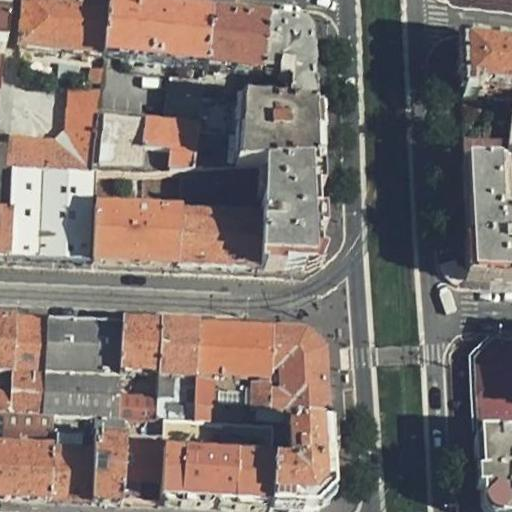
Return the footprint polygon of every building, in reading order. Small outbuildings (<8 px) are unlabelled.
[(100,59),(105,8),(57,4),(24,0),(19,50),(100,59)] [(203,68),(207,19),(105,8),(100,59),(117,61),(203,68)] [(266,25),(207,19),(203,68),(246,72),(243,103),(257,105),(261,73),(266,25)] [(288,27),(266,25),(261,73),(276,75),(276,82),(283,83),(284,108),(311,111),(309,75),(307,38),(300,30),(294,27),(291,27),(288,27)] [(458,45),(461,101),(475,101),(475,96),(511,97),(511,91),(511,50),(488,48),(458,45)] [(94,118),(89,174),(99,175),(182,173),(194,173),(200,98),(202,80),(169,78),(163,125),(94,118)] [(8,138),(4,170),(9,170),(89,174),(94,118),(97,94),(67,90),(63,132),(53,141),(8,138)] [(263,171),(314,169),(313,141),(311,111),(284,108),(257,105),(243,103),(200,98),(194,173),(236,171),(263,171)] [(462,126),(463,142),(507,141),(508,126),(462,126)] [(511,282),(511,168),(504,169),(507,141),(463,142),(466,199),(469,262),(488,282),(494,282),(511,282)] [(4,170),(0,169),(0,207),(8,208),(9,170),(4,170)] [(263,171),(257,272),(299,274),(318,254),(316,215),(314,169),(263,171)] [(8,219),(7,259),(91,263),(96,206),(99,175),(89,174),(9,170),(8,208),(8,219)] [(179,215),(175,268),(257,272),(263,171),(236,171),(234,219),(179,215)] [(96,206),(91,263),(134,266),(175,268),(179,215),(179,213),(96,206)] [(0,319),(0,369),(12,370),(15,320),(0,319)] [(42,416),(47,321),(15,320),(12,370),(12,390),(10,414),(42,416)] [(118,371),(120,325),(83,323),(47,321),(42,416),(52,416),(94,419),(116,420),(117,398),(118,371)] [(155,373),(157,327),(140,326),(120,325),(118,371),(155,373)] [(195,376),(197,329),(157,327),(155,373),(156,378),(194,380),(195,376)] [(270,379),(271,333),(197,329),(195,376),(270,379)] [(271,428),(328,432),(323,348),(307,335),(271,333),(270,379),(270,387),(269,413),(268,428),(271,428)] [(474,362),(477,438),(511,439),(511,342),(494,342),(474,362)] [(194,384),(193,410),(210,410),(212,385),(194,384)] [(253,413),(269,413),(270,387),(254,386),(253,413)] [(0,388),(0,413),(10,414),(12,390),(0,388)] [(155,400),(117,398),(116,420),(125,421),(154,422),(155,400)] [(52,416),(42,416),(10,414),(0,413),(0,444),(21,445),(22,433),(51,434),(52,416)] [(160,443),(158,506),(194,508),(197,424),(192,424),(161,423),(160,443)] [(194,508),(253,511),(269,511),(271,428),(268,428),(197,424),(194,508)] [(271,428),(269,511),(316,511),(331,498),(328,432),(271,428)] [(511,511),(511,439),(477,438),(476,504),(478,511),(511,511)] [(92,453),(89,506),(121,507),(124,441),(93,439),(92,453)] [(124,441),(121,507),(158,508),(158,506),(160,443),(124,441)] [(0,449),(0,501),(48,504),(51,452),(0,449)] [(51,452),(48,504),(89,506),(92,453),(51,452)]
